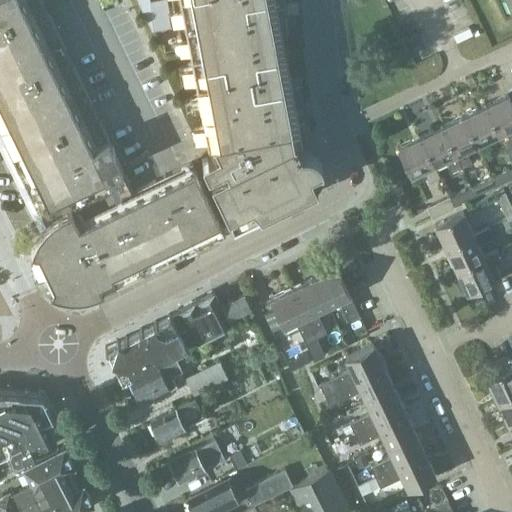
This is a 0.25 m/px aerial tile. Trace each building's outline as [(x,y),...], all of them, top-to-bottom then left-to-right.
[(90,292),(101,288),(224,228),(191,160),(133,189),(41,0),(0,0),(0,129),(45,223),(40,229),(36,236),(32,243),(31,245),(31,247),(30,252),(30,257),(30,262),(30,267),(31,271),(33,275),(35,278),(38,281),(41,284),(45,287),(48,289),(52,291),(57,292),(66,294),(73,294),(80,294),(90,292)] [(171,0),(172,1),(172,4),(169,5),(166,0),(139,0),(153,27),(170,24),(169,15),(174,14),(179,34),(186,52),(187,55),(189,54),(188,53),(190,52),(207,141),(209,141),(215,153),(202,159),(234,224),(289,197),(288,194),(315,182),(317,180),(319,178),(321,175),(321,172),(322,169),(322,166),(321,163),(320,161),(319,158),(317,156),(315,154),(312,152),(309,151),(306,151),(303,151),(300,151),(288,126),(299,124),(282,35),(284,35),(284,36),(286,36),(286,31),(286,16),(285,1),(284,0),(171,0)] [(485,103),(498,131),(506,148),(511,144),(511,134),(508,126),(511,124),(511,103),(507,93),(485,103)] [(476,142),(498,131),(485,103),(463,114),(476,142)] [(464,147),(476,142),(463,114),(441,124),(454,152),(461,167),(471,162),(464,147)] [(461,167),(454,152),(441,124),(420,134),(433,162),(443,157),(450,172),(461,167)] [(439,176),(433,162),(420,134),(397,145),(410,173),(422,167),(428,181),(439,176)] [(496,184),(511,176),(511,166),(492,176),(496,184)] [(475,195),(496,184),(492,176),(471,186),(475,195)] [(453,205),(475,195),(471,186),(449,196),(453,205)] [(506,217),(511,213),(511,206),(505,191),(496,195),(506,217)] [(454,207),(453,205),(449,196),(426,207),(432,218),(454,207)] [(445,246),(473,232),(462,210),(434,223),(445,246)] [(455,267),(483,254),(478,244),(493,237),(488,225),(473,232),(445,246),(455,267)] [(483,254),(455,267),(460,276),(453,279),(460,292),(494,276),(495,277),(500,275),(495,264),(502,260),(496,248),(483,254)] [(356,264),(352,257),(345,260),(349,267),(356,264)] [(314,276),(327,304),(339,298),(349,319),(360,314),(336,265),(314,276)] [(316,309),(327,304),(314,276),(292,286),(316,335),(326,330),(316,309)] [(325,354),(316,335),(292,286),(270,297),(283,325),(295,319),(315,359),(325,354)] [(229,322),(214,293),(178,311),(171,314),(186,344),(229,322)] [(230,318),(251,307),(244,293),(223,304),(230,318)] [(118,340),(111,358),(122,379),(157,361),(174,353),(187,346),(186,344),(171,314),(119,341),(118,340)] [(250,327),(237,332),(241,344),(254,339),(250,327)] [(324,393),(383,365),(372,342),(345,356),(350,367),(321,381),(315,369),(310,371),(317,385),(320,383),(324,393)] [(174,353),(157,361),(159,365),(131,380),(142,402),(177,383),(172,374),(183,368),(174,353)] [(185,377),(194,395),(227,378),(218,360),(185,377)] [(497,399),(511,391),(511,363),(486,376),(497,399)] [(366,399),(393,386),(383,365),(324,393),(329,403),(361,389),(366,399)] [(355,431),(404,408),(393,386),(366,399),(371,410),(350,421),(355,431)] [(0,473),(39,454),(36,448),(57,438),(47,417),(54,414),(44,393),(0,389),(0,473)] [(507,420),(511,417),(511,391),(497,399),(507,420)] [(194,398),(176,406),(151,419),(153,423),(151,426),(153,429),(157,431),(161,439),(190,425),(188,421),(202,414),(194,398)] [(386,443),(414,429),(404,408),(355,431),(360,441),(381,431),(386,443)] [(375,474),(425,451),(414,429),(386,443),(392,454),(370,464),(375,474)] [(206,467),(223,458),(214,439),(171,459),(181,479),(196,472),(197,474),(207,470),(206,467)] [(103,440),(93,445),(116,494),(127,489),(103,440)] [(0,511),(69,511),(94,500),(84,479),(78,482),(70,464),(75,462),(65,441),(39,454),(0,473),(0,511)] [(229,456),(236,468),(247,463),(240,450),(229,456)] [(425,451),(375,474),(380,484),(401,474),(407,486),(435,473),(425,451)] [(353,511),(352,510),(351,511),(330,467),(289,487),(301,511),(353,511)] [(244,487),(253,504),(292,484),(284,468),(244,487)] [(223,504),(241,495),(239,490),(235,492),(228,477),(189,496),(197,511),(205,511),(214,508),(216,511),(225,507),(223,504)] [(424,511),(431,511),(437,510),(428,488),(416,492),(424,511)] [(270,511),(264,500),(254,505),(240,511),(270,511)] [(453,511),(449,502),(438,507),(440,511),(453,511)]
